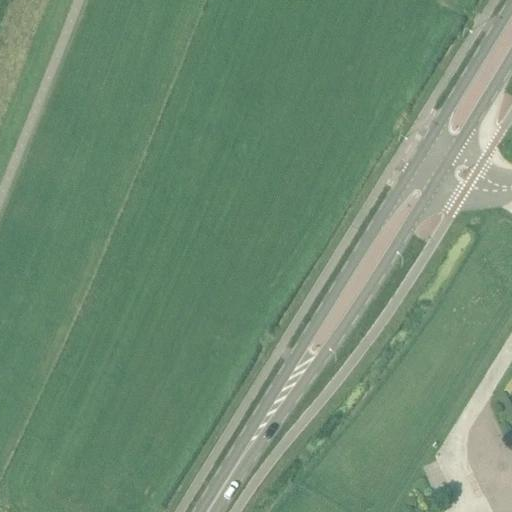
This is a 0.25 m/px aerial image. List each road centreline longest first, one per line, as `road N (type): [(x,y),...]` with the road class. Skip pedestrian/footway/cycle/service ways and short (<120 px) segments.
road 1 (primary): [(207,511),(252,459),(446,171)]
road 2 (primary): [(422,157),(204,511)]
road 3 (primary): [(511,8),(422,157)]
road 4 (primary): [(446,171),(511,60)]
